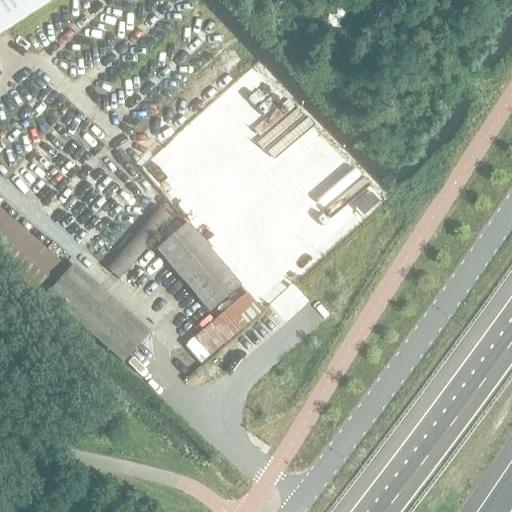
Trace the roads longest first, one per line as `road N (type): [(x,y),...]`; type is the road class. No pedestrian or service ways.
road 1 (tertiary): [(293,511),(511,214)]
road 2 (motorway): [(511,337),(381,511)]
